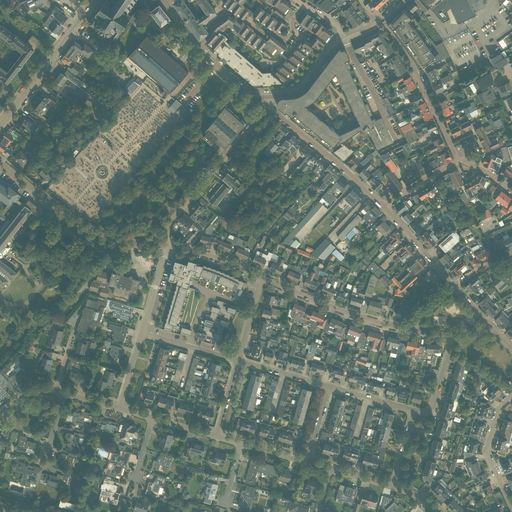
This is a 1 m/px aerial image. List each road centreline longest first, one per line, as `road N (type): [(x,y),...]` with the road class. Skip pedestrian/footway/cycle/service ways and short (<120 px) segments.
road 1 (residential): [(165,250),(177,210),(268,107)]
road 2 (tertiary): [(0,127),(97,0)]
road 3 (residential): [(410,330),(261,276)]
road 4 (residential): [(383,208),(268,107)]
road 5 (residential): [(165,250),(90,231),(37,193)]
road 6 (residential): [(450,146),(380,22)]
road 7 (residential): [(412,411),(430,407),(451,342),(410,330)]
road 8 (residential): [(511,509),(488,450),(499,409),(511,396)]
